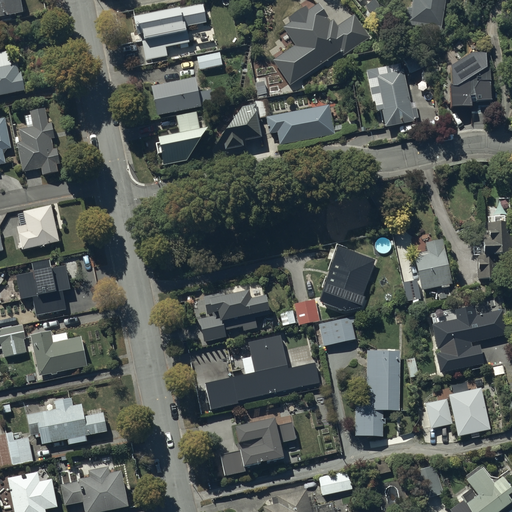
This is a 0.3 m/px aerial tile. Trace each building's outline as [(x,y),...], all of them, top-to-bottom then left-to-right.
[(0,0),(0,20),(23,16),(20,0),(0,0)] [(406,23),(440,28),(444,0),(412,0),(412,7),(408,7),(406,23)] [(273,59),(290,83),(341,50),(344,54),(370,36),(354,14),(338,25),(334,18),(331,20),(318,1),(309,8),(306,4),(289,16),(292,20),(283,26),(295,44),(273,59)] [(180,5),(134,14),(138,33),(141,32),(146,59),(168,55),(166,46),(180,43),(181,47),(189,46),(188,41),(197,40),(197,43),(213,40),(212,34),(214,34),(213,27),(211,27),(210,25),(208,25),(206,18),(211,17),(209,9),(204,10),(203,3),(180,7),(180,5)] [(0,51),(0,93),(24,89),(21,71),(19,72),(17,61),(12,62),(9,50),(0,51)] [(197,56),(200,69),(222,64),(220,51),(197,56)] [(473,62),(445,64),(450,104),(491,103),(483,60),(473,60),(473,62)] [(404,67),(375,72),(386,125),(415,120),(404,67)] [(196,76),(151,85),(157,113),(202,105),(201,103),(213,101),(211,89),(198,91),(196,76)] [(263,135),(256,102),(242,105),(233,117),(225,112),(214,131),(221,136),(213,149),(214,155),(248,147),(246,138),(263,135)] [(329,104),(267,115),(270,132),(278,130),(280,143),(334,133),(329,104)] [(22,141),(17,141),(23,171),(42,167),(43,174),(57,170),(56,163),(60,162),(56,147),(52,148),(51,137),(54,137),(52,122),(48,122),(45,107),(25,111),(28,127),(20,128),(22,141)] [(196,111),(176,114),(179,130),(159,135),(164,164),(186,161),(207,125),(199,127),(196,111)] [(0,163),(4,163),(2,148),(10,147),(6,117),(0,117),(0,163)] [(51,204),(23,210),(24,212),(19,213),(21,225),(17,225),(21,242),(19,242),(20,247),(22,246),(23,248),(59,240),(51,204)] [(477,253),(477,277),(499,277),(498,251),(511,251),(511,221),(488,221),(488,237),(482,237),(482,242),(473,242),(473,253),(477,253)] [(415,251),(422,289),(442,284),(443,287),(449,285),(449,283),(451,282),(443,238),(427,241),(428,248),(415,251)] [(364,296),(376,261),(338,246),(333,260),(340,262),(333,285),(327,282),(320,301),(345,311),(360,308),(361,305),(363,305),(366,296),(364,296)] [(413,299),(415,309),(424,307),(418,277),(403,280),(407,300),(413,299)] [(251,297),(249,287),(224,294),(223,291),(203,296),(208,315),(199,318),(205,341),(230,334),(228,328),(243,325),(244,329),(258,326),(255,316),(267,313),(265,308),(270,306),(266,293),(251,297)] [(316,298),(294,303),(299,324),(320,320),(316,298)] [(354,315),(319,322),(324,345),(355,338),(352,321),(355,320),(354,315)] [(23,325),(0,329),(0,344),(2,344),(4,355),(26,351),(23,338),(26,337),(23,325)] [(52,335),(51,329),(31,334),(39,375),(52,372),(52,374),(57,373),(57,371),(87,364),(81,336),(68,338),(67,332),(52,335)] [(279,336),(247,342),(254,373),(205,384),(211,410),(319,384),(314,363),(288,370),(279,336)] [(400,349),(367,349),(367,404),(356,404),(356,434),(383,434),(383,426),(386,426),(386,418),(383,418),(383,408),(399,409),(400,349)] [(72,397),(55,400),(56,407),(27,413),(31,433),(40,431),(42,443),(68,438),(69,443),(87,440),(86,434),(107,430),(103,411),(84,415),(82,402),(73,404),(72,397)] [(274,420),(236,428),(241,454),(221,458),(225,478),(245,474),(243,467),(283,459),(281,446),(295,443),(291,425),(276,429),(274,420)] [(13,432),(0,434),(0,464),(0,467),(33,460),(29,437),(15,440),(13,432)] [(372,463),(375,474),(391,471),(388,459),(372,463)] [(109,464),(89,468),(90,474),(78,477),(79,480),(61,484),(64,504),(83,500),(85,511),(128,504),(122,468),(110,470),(109,464)] [(443,492),(434,464),(415,470),(423,498),(443,492)] [(511,489),(511,487),(502,475),(493,481),(482,465),(480,467),(478,464),(465,474),(467,476),(466,477),(477,492),(466,500),(464,497),(449,508),(451,511),(494,511),(511,499),(507,493),(511,489)] [(38,469),(8,475),(15,511),(46,511),(46,507),(57,504),(52,476),(40,478),(38,469)] [(323,494),(352,488),(348,470),(319,476),(323,494)] [(312,511),(306,488),(271,496),(273,503),(263,506),(264,511),(312,511)]
